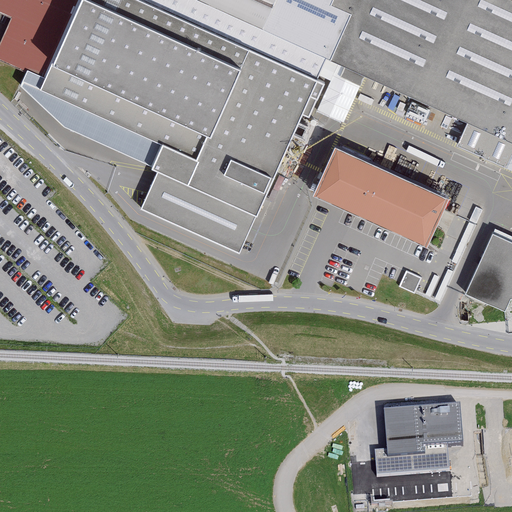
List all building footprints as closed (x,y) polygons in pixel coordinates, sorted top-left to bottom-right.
[(0,0),(0,12),(12,17),(0,43),(0,55),(46,77),(41,88),(169,147),(142,207),(240,252),(303,113),(310,117),(326,83),(318,79),(143,0),(0,0)] [(511,0),(143,0),(318,79),(323,68),(330,53),(469,116),(457,144),(511,168),(511,0)] [(442,195),(340,148),(321,191),(337,199),(423,238),(442,195)] [(511,240),(493,232),(467,293),(505,309),(510,298),(511,299),(511,240)] [(405,271),(402,284),(416,288),(420,274),(405,271)] [(449,472),(448,453),(464,452),(462,411),(385,416),(388,453),(379,454),(380,476),(449,472)]
